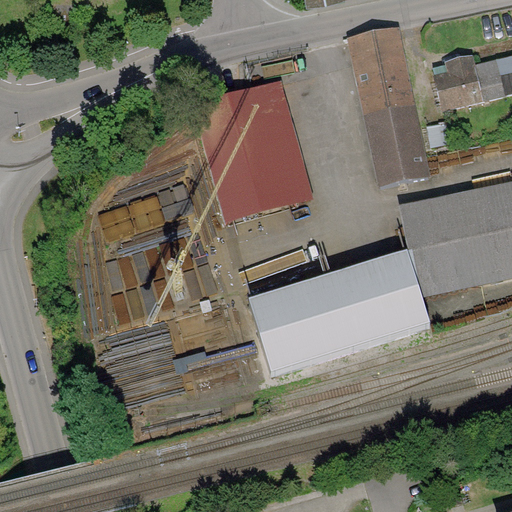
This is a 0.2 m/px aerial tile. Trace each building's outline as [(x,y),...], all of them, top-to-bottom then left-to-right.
[(382,189),(430,179),(398,34),(350,44),(382,189)] [(434,79),(444,112),(511,91),(511,59),(473,71),(469,58),(445,65),(448,75),(434,79)] [(226,227),(298,207),(264,87),(191,108),(226,227)] [(511,203),(405,227),(418,286),(511,265),(511,203)] [(405,257),(250,307),(273,378),(428,328),(405,257)]
